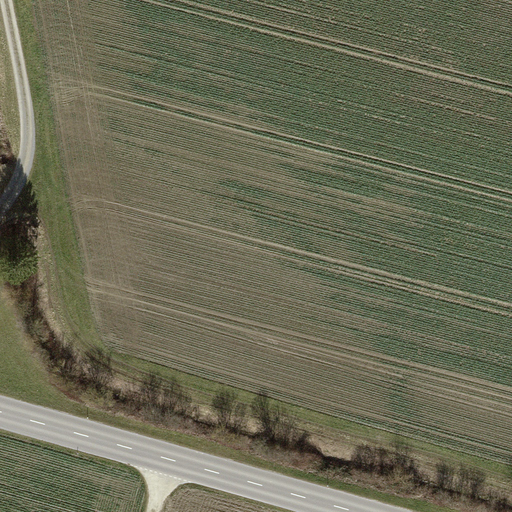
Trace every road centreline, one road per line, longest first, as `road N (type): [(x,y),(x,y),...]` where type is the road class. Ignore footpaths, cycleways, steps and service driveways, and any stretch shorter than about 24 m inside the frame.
road 1 (tertiary): [(0,413),(351,511)]
road 2 (track): [(0,212),(19,185),(29,135),(6,0)]
